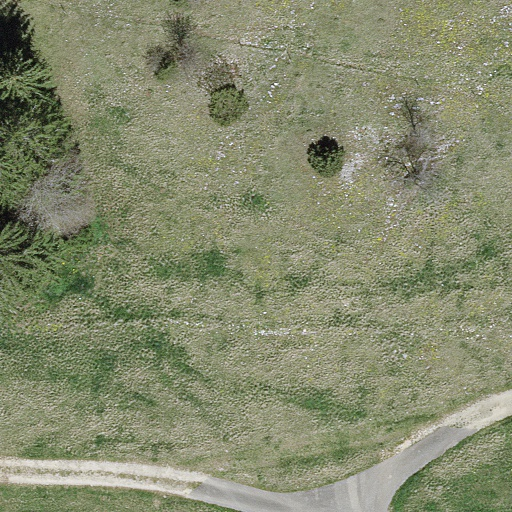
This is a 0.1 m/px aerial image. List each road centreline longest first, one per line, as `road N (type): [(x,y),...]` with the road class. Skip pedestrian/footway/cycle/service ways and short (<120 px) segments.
road 1 (track): [(360,511),(0,475)]
road 2 (track): [(373,511),(412,461),(511,412)]
